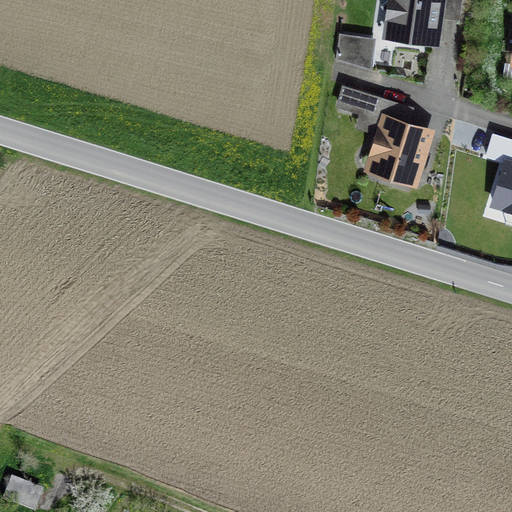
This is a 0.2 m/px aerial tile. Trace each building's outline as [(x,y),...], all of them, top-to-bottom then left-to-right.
[(438,0),(393,0),(387,38),(431,45),(438,0)] [(340,32),(336,57),(368,67),(373,37),(340,32)] [(380,99),(343,88),(338,103),(375,114),(380,99)] [(418,188),(430,138),(383,127),(372,177),(418,188)] [(511,162),(505,161),(491,207),(511,213),(511,162)] [(41,491),(10,479),(3,499),(34,510),(41,491)]
